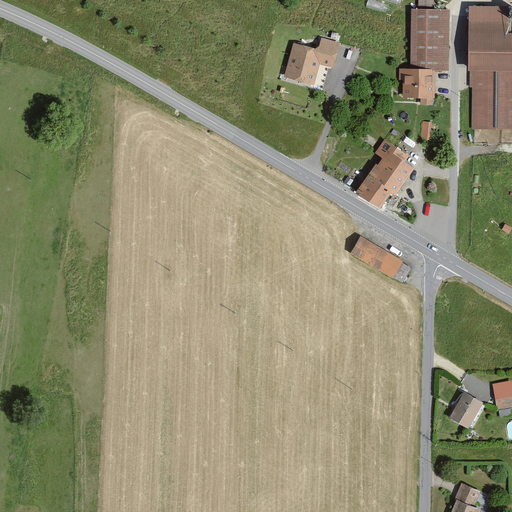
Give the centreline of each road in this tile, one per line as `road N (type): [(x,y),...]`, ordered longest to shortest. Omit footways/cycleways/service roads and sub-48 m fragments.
road 1 (tertiary): [(0,8),(123,69),(442,256)]
road 2 (residential): [(442,256),(430,297),(422,511)]
